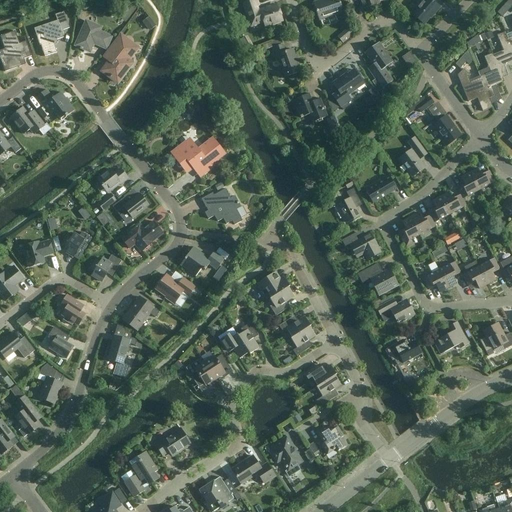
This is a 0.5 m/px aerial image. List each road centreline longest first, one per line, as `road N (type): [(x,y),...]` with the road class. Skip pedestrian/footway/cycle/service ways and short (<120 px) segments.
road 1 (residential): [(109,307),(173,249),(180,234),(175,208),(69,76),(35,74),(0,101)]
road 2 (residential): [(146,511),(240,445),(229,399),(258,369),(285,373),(336,342)]
road 3 (residential): [(480,136),(386,223),(428,309)]
road 4 (residential): [(418,53),(389,14),(331,60),(314,61),(290,0)]
road 5 (residential): [(10,475),(46,448),(73,405),(109,307)]
road 6 (tertiary): [(390,459),(450,411),(511,378)]
road 7 (residential): [(390,459),(358,420),(358,382),(336,342)]
road 8 (residential): [(0,325),(53,283),(72,281),(109,307)]
